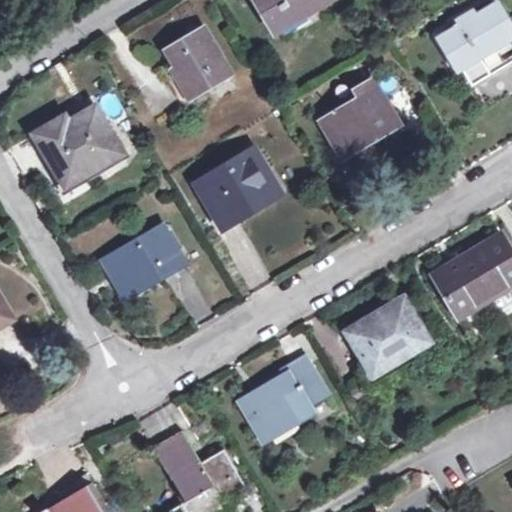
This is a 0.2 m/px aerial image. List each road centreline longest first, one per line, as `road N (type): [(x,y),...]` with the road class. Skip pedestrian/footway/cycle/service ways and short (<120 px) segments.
road 1 (residential): [(511,170),(129,397),(0,158)]
road 2 (residential): [(511,415),(313,511)]
road 3 (residential): [(0,74),(121,0)]
